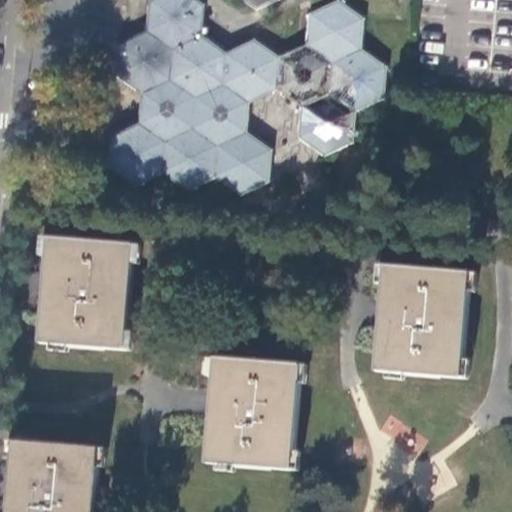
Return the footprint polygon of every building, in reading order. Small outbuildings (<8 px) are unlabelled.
[(339,0),(309,13),(307,43),(283,55),(257,37),(229,52),(204,33),(208,2),(204,0),(154,0),(151,30),(123,42),(118,77),(145,95),(143,114),(141,125),(112,137),(110,168),(137,187),(166,173),(190,191),(217,177),(244,195),(273,182),(276,150),(250,134),(253,102),(281,90),(304,106),(301,139),(326,156),(358,142),(360,111),(386,100),(389,67),(364,50),(367,17),(342,0),(339,0)] [(279,0),(245,0),(260,9),(279,0)] [(139,244),(53,237),(48,285),(42,343),(129,350),(139,244)] [(473,272),(387,265),(383,309),(377,372),(465,378),(473,272)] [(304,365),(217,357),(213,395),(207,463),(294,469),(304,365)] [(12,491),(9,511),(97,511),(103,448),(16,440),(12,491)]
